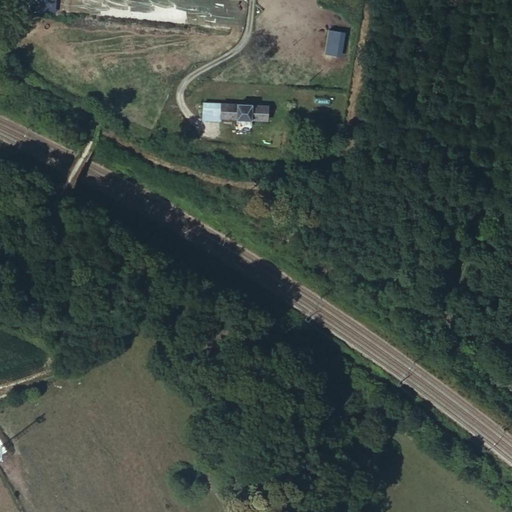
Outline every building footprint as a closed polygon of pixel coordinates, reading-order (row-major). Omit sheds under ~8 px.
[(325,52),(342,55),(346,30),(329,27),(325,52)] [(245,108),(230,108),(230,120),(243,121),(243,122),(258,123),(275,123),(276,122),(276,112),(276,110),(259,109),(259,107),(245,106),(245,108)] [(230,120),(230,108),(212,107),(212,118),(230,120)] [(287,113),(276,112),(276,122),(286,123),(287,113)] [(258,123),(243,122),(243,135),(258,137),(258,123)] [(449,288),(457,272),(447,267),(439,282),(449,288)]
